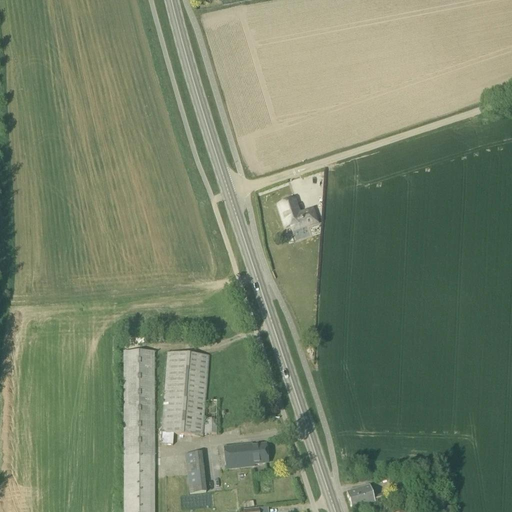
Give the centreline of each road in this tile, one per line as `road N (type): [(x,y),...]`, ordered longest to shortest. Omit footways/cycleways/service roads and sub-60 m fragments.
road 1 (primary): [(337,511),(231,199)]
road 2 (unclassified): [(231,199),(511,102)]
road 3 (primary): [(231,199),(174,0)]
